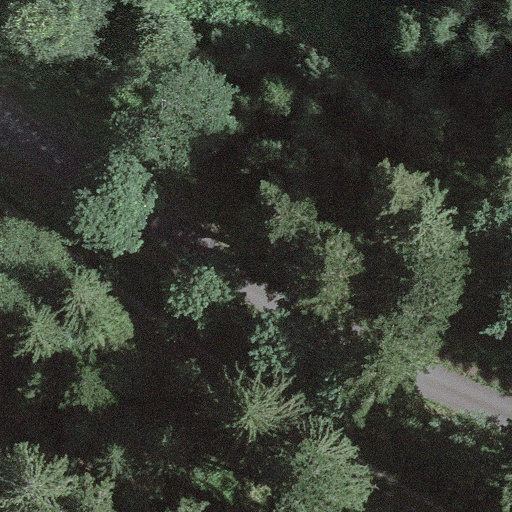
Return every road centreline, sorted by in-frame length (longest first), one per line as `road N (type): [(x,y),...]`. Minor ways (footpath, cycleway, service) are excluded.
road 1 (unclassified): [(0,124),(511,439)]
road 2 (track): [(405,511),(256,396),(0,219)]
